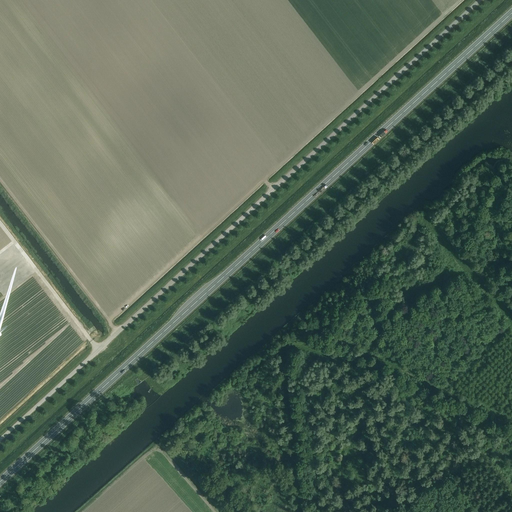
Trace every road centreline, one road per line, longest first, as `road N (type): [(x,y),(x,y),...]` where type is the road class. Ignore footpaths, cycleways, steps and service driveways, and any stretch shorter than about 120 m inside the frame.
road 1 (trunk): [(0,481),(511,12)]
road 2 (unclassified): [(0,439),(483,0)]
road 3 (track): [(98,348),(0,223)]
